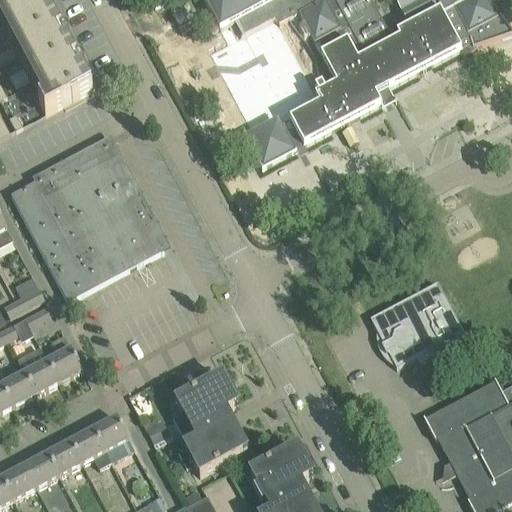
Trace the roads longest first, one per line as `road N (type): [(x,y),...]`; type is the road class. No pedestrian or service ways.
road 1 (residential): [(0,447),(263,307)]
road 2 (residential): [(250,280),(511,144)]
road 3 (residential): [(365,511),(263,307)]
road 4 (residential): [(250,280),(154,106)]
road 5 (residential): [(0,188),(154,106)]
